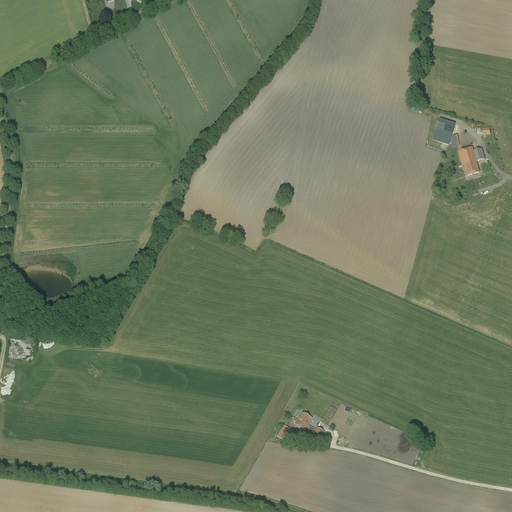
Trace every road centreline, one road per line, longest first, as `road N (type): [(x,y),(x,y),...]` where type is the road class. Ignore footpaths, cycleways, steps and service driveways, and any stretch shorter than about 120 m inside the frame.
road 1 (unclassified): [(0,88),(143,11)]
road 2 (unclassified): [(0,267),(10,163),(0,118)]
